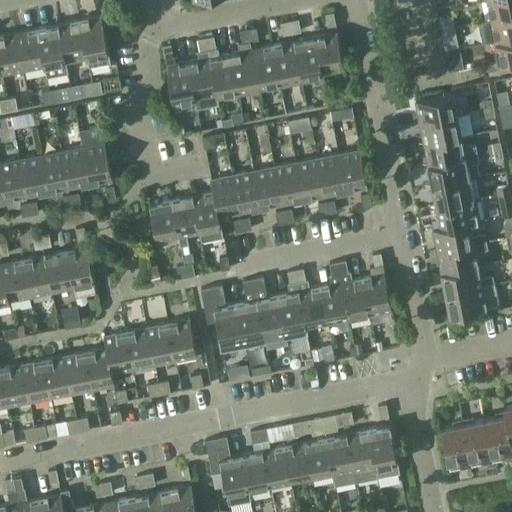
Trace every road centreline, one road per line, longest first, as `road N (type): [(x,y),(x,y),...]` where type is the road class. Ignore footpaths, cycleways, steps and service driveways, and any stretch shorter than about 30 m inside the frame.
road 1 (residential): [(410,380),(0,462)]
road 2 (residential): [(201,164),(150,175),(130,77),(157,19)]
road 3 (residential): [(236,271),(403,239)]
road 4 (residential): [(311,0),(179,25),(157,19)]
road 5 (residential): [(403,239),(374,93)]
road 6 (residential): [(410,380),(424,344),(403,239)]
road 7 (residential): [(433,511),(410,380)]
